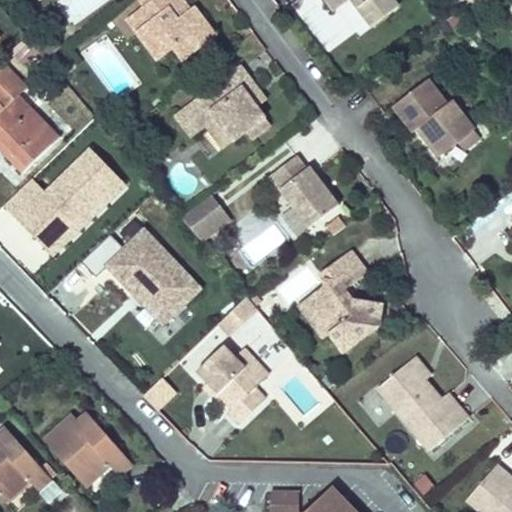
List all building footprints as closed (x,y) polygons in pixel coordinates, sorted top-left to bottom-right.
[(140,0),(146,7),(141,12),(151,24),(138,34),(158,60),(174,48),(184,61),(215,37),(194,10),(183,18),(178,12),(185,6),(180,0),(140,0)] [(399,7),(393,0),(324,0),(333,11),(346,0),(352,0),(373,26),(399,7)] [(128,21),(138,34),(151,24),(141,12),(128,21)] [(27,42),(43,60),(58,47),(47,34),(41,39),(37,34),(27,42)] [(7,66),(0,73),(0,106),(5,111),(0,115),(0,150),(24,176),(60,140),(19,97),(28,89),(7,66)] [(267,100),(241,67),(176,116),(191,136),(206,125),(210,131),(221,123),(234,141),(246,132),(252,140),(271,125),(257,107),(267,100)] [(413,134),(416,131),(421,127),(443,155),(458,143),(475,130),(453,103),(448,106),(428,81),(393,108),(413,134)] [(221,123),(210,131),(224,149),(234,141),(221,123)] [(421,127),(416,131),(437,159),(443,155),(421,127)] [(475,130),(458,143),(464,151),(481,139),(475,130)] [(126,190),(89,153),(45,196),(17,223),(53,260),(126,190)] [(269,177),(309,229),(339,205),(310,167),(307,170),(296,156),(269,177)] [(4,210),(17,223),(45,196),(32,183),(4,210)] [(231,223),(211,198),(184,220),(204,245),(231,223)] [(204,293),(144,232),(123,252),(105,269),(166,331),(204,293)] [(92,256),(105,269),(123,252),(110,238),(92,256)] [(324,287),(309,299),(321,315),(317,318),(329,333),(344,352),(377,327),(379,306),(355,304),(347,293),(347,290),(368,273),(350,252),(320,275),(325,280),(324,287)] [(105,269),(92,256),(83,264),(96,278),(105,269)] [(321,315),(309,299),(299,307),(323,338),(329,333),(317,318),(321,315)] [(265,382),(250,366),(246,370),(236,360),(225,348),(198,374),(209,385),(217,394),(233,411),(229,415),(240,427),(267,401),(257,390),(265,382)] [(270,377),(246,351),(236,360),(246,370),(250,366),(265,382),(270,377)] [(410,362),(426,381),(431,377),(415,357),(410,362)] [(410,362),(378,390),(430,452),(469,419),(448,394),(441,400),(426,381),(410,362)] [(176,395),(163,381),(146,397),(159,411),(176,395)] [(217,394),(209,385),(205,390),(213,398),(217,394)] [(89,415),(80,422),(90,433),(98,425),(89,415)] [(46,442),(89,491),(114,470),(121,478),(133,467),(98,425),(90,433),(80,422),(75,417),(46,442)] [(8,431),(0,438),(0,439),(9,450),(18,442),(8,431)] [(0,495),(8,504),(31,485),(41,494),(53,483),(18,442),(9,450),(0,439),(0,495)] [(467,500),(480,511),(511,511),(511,484),(508,481),(511,477),(497,465),(467,500)] [(348,511),(342,505),(346,501),(332,487),(306,511),(348,511)] [(299,511),(299,491),(273,491),(273,511),(299,511)] [(356,511),(346,501),(342,505),(348,511),(356,511)]
